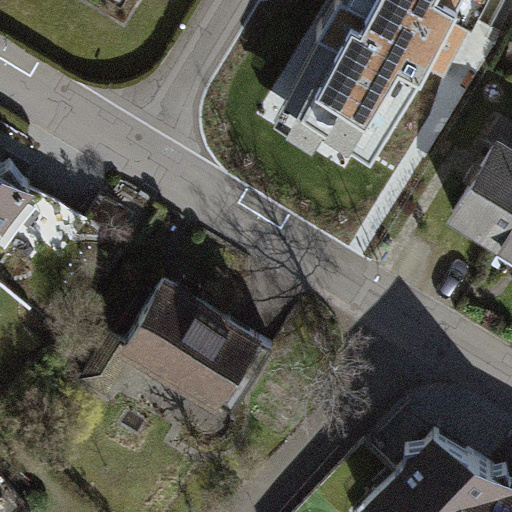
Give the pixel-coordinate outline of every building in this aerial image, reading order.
[(339,0),(321,28),(286,96),(368,152),(419,79),(460,0),(339,0)] [(511,148),(495,139),(460,199),(454,208),(511,241),(511,148)] [(0,159),(0,214),(28,176),(0,159)] [(262,325),(167,269),(124,342),(220,398),(262,325)] [(437,511),(492,455),(427,422),(342,509),(345,511),(437,511)] [(511,511),(511,466),(492,455),(437,511),(511,511)]
